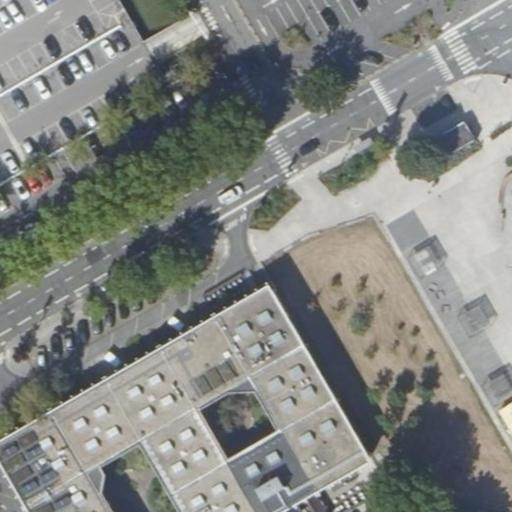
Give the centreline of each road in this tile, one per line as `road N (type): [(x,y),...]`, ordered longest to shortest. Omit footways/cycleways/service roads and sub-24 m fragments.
road 1 (unclassified): [(303,143),(0,318)]
road 2 (unclassified): [(511,21),(303,143)]
road 3 (unclassified): [(214,0),(303,143)]
